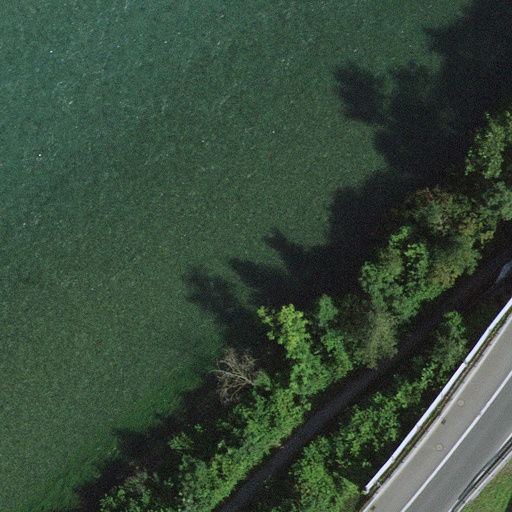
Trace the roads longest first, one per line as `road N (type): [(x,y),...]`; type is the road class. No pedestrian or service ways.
road 1 (track): [(511,259),(215,511)]
road 2 (motorway): [(511,403),(428,511)]
